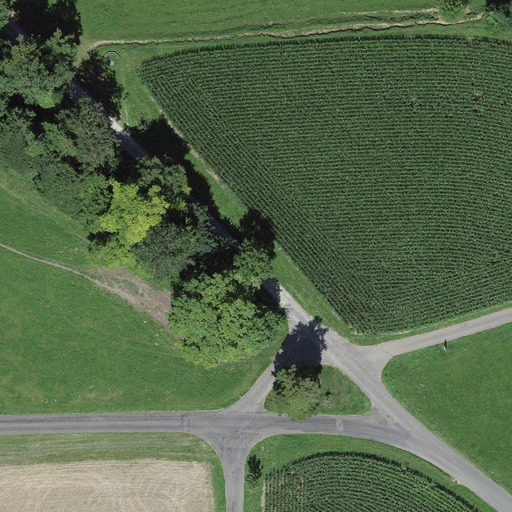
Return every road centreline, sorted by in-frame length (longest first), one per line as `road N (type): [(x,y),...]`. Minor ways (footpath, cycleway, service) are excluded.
road 1 (track): [(321,340),(0,30)]
road 2 (unclassified): [(233,422),(333,423),(427,445),(511,510)]
road 3 (unclassified): [(0,424),(233,422)]
